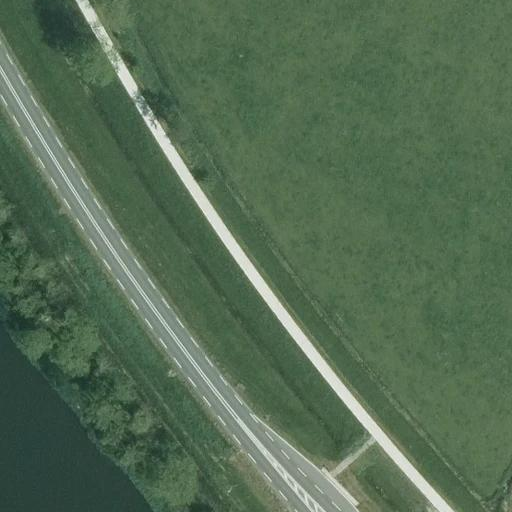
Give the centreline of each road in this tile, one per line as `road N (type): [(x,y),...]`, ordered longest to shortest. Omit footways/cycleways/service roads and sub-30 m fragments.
road 1 (secondary): [(236,420),(135,285),(0,72)]
road 2 (secondary): [(332,511),(248,423),(236,420)]
